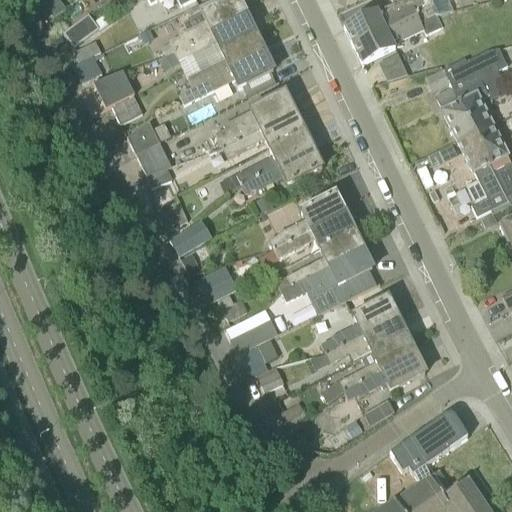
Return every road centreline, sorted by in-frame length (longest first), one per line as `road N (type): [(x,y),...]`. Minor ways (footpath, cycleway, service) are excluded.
road 1 (residential): [(511,421),(454,321),(300,0)]
road 2 (secondary): [(128,511),(0,222)]
road 3 (secondary): [(0,312),(88,511)]
